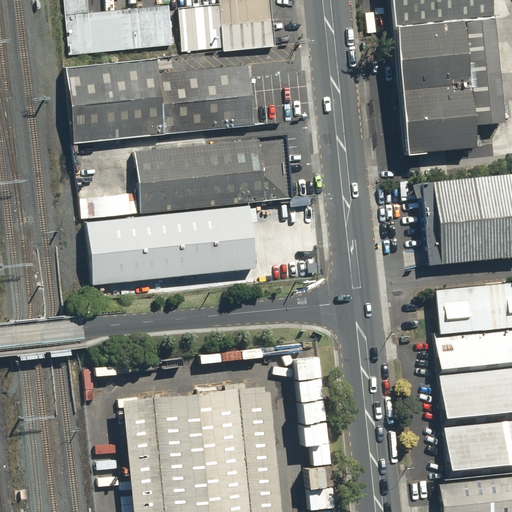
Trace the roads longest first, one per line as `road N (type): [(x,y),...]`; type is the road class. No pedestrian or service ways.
road 1 (secondary): [(355,303),(324,0)]
road 2 (unclassified): [(82,328),(293,309)]
road 3 (secondary): [(377,511),(355,303)]
